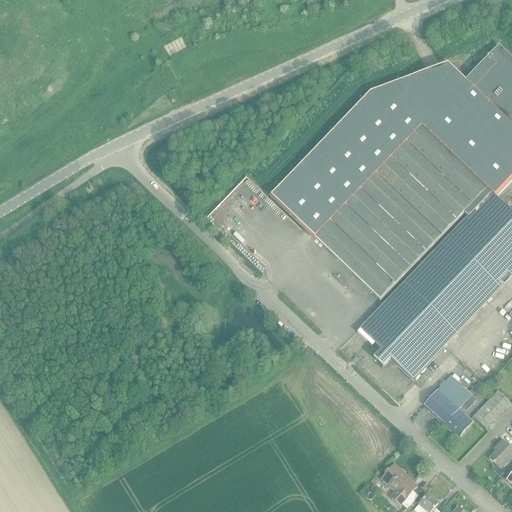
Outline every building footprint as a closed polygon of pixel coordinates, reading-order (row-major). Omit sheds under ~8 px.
[(491,194),(496,199),(511,181),(511,59),(499,47),(474,73),(471,69),(455,76),(445,66),(370,94),(271,197),(379,301),(463,214),(468,218),(491,194)] [(511,214),(496,199),(491,194),(468,218),(360,330),(382,350),(373,359),(382,367),(390,359),(412,380),(511,276),(511,214)] [(506,327),(511,316),(511,312),(502,307),(508,297),(511,299),(511,298),(511,288),(509,286),(493,313),(498,316),(495,321),(506,327)] [(479,338),(488,346),(501,333),(492,324),(479,338)] [(491,377),(499,369),(491,361),(483,368),(491,377)] [(438,392),(458,411),(471,397),(449,377),(436,391),(437,392),(438,392)] [(472,423),(458,411),(438,392),(437,392),(425,406),(459,437),(472,423)] [(494,396),(507,409),(511,404),(498,392),(494,396)] [(503,413),(507,409),(494,396),(490,401),(503,413)] [(499,417),(503,413),(490,401),(485,405),(499,417)] [(494,422),(499,417),(485,405),(481,409),(494,422)] [(490,426),(494,422),(481,409),(477,414),(490,426)] [(486,431),(490,426),(477,414),(473,418),(486,431)] [(489,460),(499,469),(511,455),(511,450),(502,441),(497,447),(499,450),(489,460)] [(407,480),(406,480),(401,475),(402,474),(394,466),(382,481),(396,493),(391,499),(400,507),(401,505),(407,511),(419,498),(413,492),(416,488),(407,480)] [(437,511),(434,509),(438,505),(427,496),(418,506),(423,511),(422,511),(437,511)]
